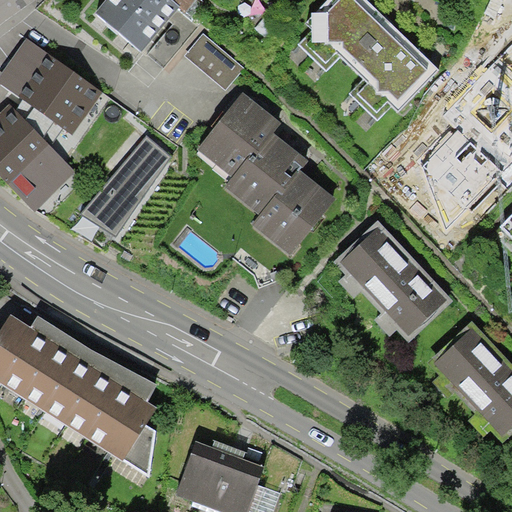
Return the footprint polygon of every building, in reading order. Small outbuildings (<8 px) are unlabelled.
[(174,0),(105,0),(95,13),(142,52),(179,7),(181,5),(174,0)] [(174,0),(181,5),(179,7),(186,12),(195,0),(174,0)] [(368,0),(326,0),(303,23),(311,32),(299,44),(325,71),(341,56),(364,80),(350,93),(377,121),(392,107),(398,112),(439,72),(368,0)] [(242,69),(200,35),(184,55),(225,89),(242,69)] [(102,92),(26,38),(0,74),(0,82),(23,99),(64,127),(73,133),(102,92)] [(511,56),(480,90),(498,110),(508,112),(511,115),(511,56)] [(281,123),(242,92),(197,149),(233,177),(252,153),(255,156),(273,133),(281,123)] [(23,99),(15,110),(51,147),(64,127),(23,99)] [(15,110),(9,104),(0,112),(0,174),(35,211),(76,173),(51,147),(15,110)] [(309,160),(273,133),(255,156),(252,153),(233,177),(224,187),(260,215),(278,192),(281,195),(301,171),(309,160)] [(171,157),(146,136),(79,213),(115,237),(171,157)] [(416,141),(379,175),(438,240),(485,198),(454,165),(445,173),(416,141)] [(336,198),(301,171),(281,195),(278,192),(260,215),(251,225),(290,256),(336,198)] [(373,235),(342,266),(408,343),(445,313),(373,235)] [(31,329),(11,314),(0,336),(0,381),(128,465),(159,407),(149,403),(155,388),(38,319),(31,329)] [(511,371),(475,331),(434,361),(509,441),(511,438),(511,371)] [(251,511),(263,468),(197,442),(178,498),(216,511),(251,511)]
